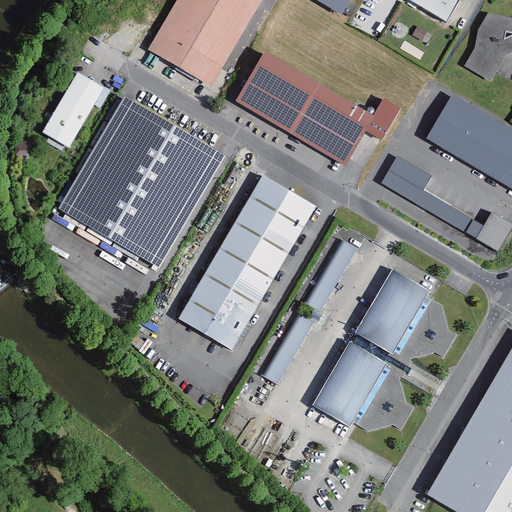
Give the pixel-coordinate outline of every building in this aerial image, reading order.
[(175,0),(149,45),(213,83),(262,0),(175,0)] [(350,0),(325,0),(344,11),(350,0)] [(419,0),(449,17),(459,0),(419,0)] [(511,55),(511,21),(484,10),(461,64),(492,77),(499,60),(511,55)] [(266,47),(237,96),(348,160),(377,111),(266,47)] [(79,68),(44,128),(72,144),(106,84),(79,68)] [(417,140),(511,192),(511,131),(443,93),(417,140)] [(155,271),(224,155),(120,95),(52,211),(155,271)] [(27,155),(27,142),(18,142),(17,155),(27,155)] [(390,151),(382,165),(372,181),(410,204),(470,241),(494,256),(504,240),(511,227),(487,212),(479,225),(419,188),(428,174),(390,151)] [(317,202),(263,171),(178,315),(232,346),(317,202)] [(360,245),(342,236),(306,299),(324,308),(360,245)] [(427,291),(392,270),(313,405),(349,426),(352,421),(368,431),(392,425),(401,430),(414,408),(405,402),(398,379),(411,358),(435,352),(443,357),(457,336),(448,330),(442,305),(425,295),(427,291)] [(299,308),(264,371),(282,381),(317,318),(299,308)] [(511,511),(511,350),(430,490),(467,511),(511,511)]
